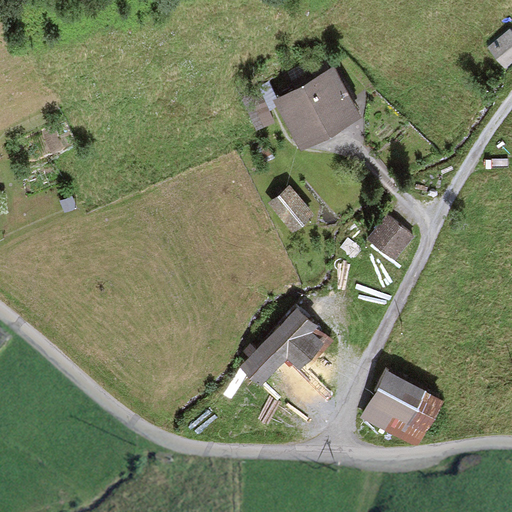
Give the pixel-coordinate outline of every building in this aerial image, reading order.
[(505,62),(511,55),(511,33),(508,28),(490,43),(505,62)] [(297,83),(280,93),(301,130),(350,102),(330,65),(310,76),(307,70),(294,78),(297,83)] [(245,95),(258,123),(273,116),(259,88),(245,95)] [(272,199),(293,224),(309,210),(288,185),(272,199)] [(388,213),(369,237),(394,256),(412,233),(388,213)] [(312,319),(295,304),(244,360),(261,376),(287,347),(298,357),(317,336),(306,326),(312,319)] [(390,368),(365,415),(415,440),(439,393),(390,368)]
